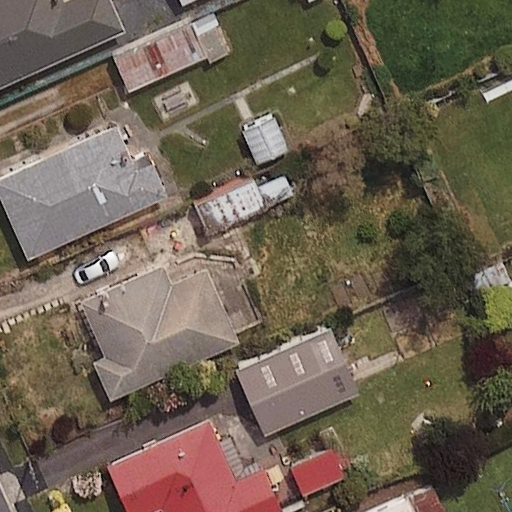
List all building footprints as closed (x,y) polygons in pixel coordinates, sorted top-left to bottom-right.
[(0,0),(0,71),(121,19),(112,0),(0,0)] [(225,40),(209,3),(112,44),(128,81),(225,40)] [(162,185),(129,107),(0,162),(0,185),(26,244),(162,185)] [(288,139),(275,108),(243,122),(256,153),(288,139)] [(253,167),(197,193),(211,225),(293,188),(283,165),(257,176),(253,167)] [(169,270),(162,254),(80,290),(104,344),(92,349),(108,386),(236,329),(203,255),(169,270)] [(356,380),(327,315),(235,356),(264,421),(356,380)] [(260,511),(284,501),(261,452),(232,465),(205,407),(106,452),(131,506),(159,493),(167,511),(260,511)] [(327,422),(279,444),(297,486),(346,464),(327,422)] [(421,511),(409,485),(353,509),(354,511),(421,511)]
